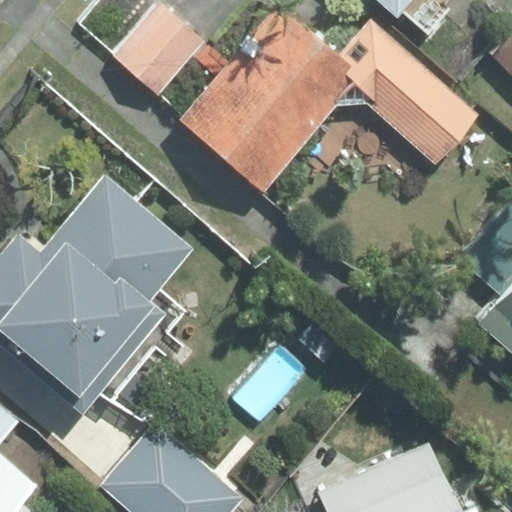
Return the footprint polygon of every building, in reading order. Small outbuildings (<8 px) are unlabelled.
[(147,0),(98,52),(143,95),(192,42),(147,0)] [(355,0),(374,16),(388,0),(355,0)] [(465,110),(358,19),(324,59),(257,3),(158,119),(241,189),(329,85),(420,162),(465,110)] [(132,299),(176,247),(90,172),(21,251),(0,232),(0,360),(61,414),(149,313),(132,299)] [(511,263),(458,321),(511,369),(511,263)] [(0,511),(15,511),(2,500),(17,483),(0,468),(0,431),(9,422),(0,414),(0,511)] [(143,418),(83,483),(115,511),(215,511),(230,497),(143,418)] [(457,511),(422,436),(302,492),(311,511),(457,511)]
